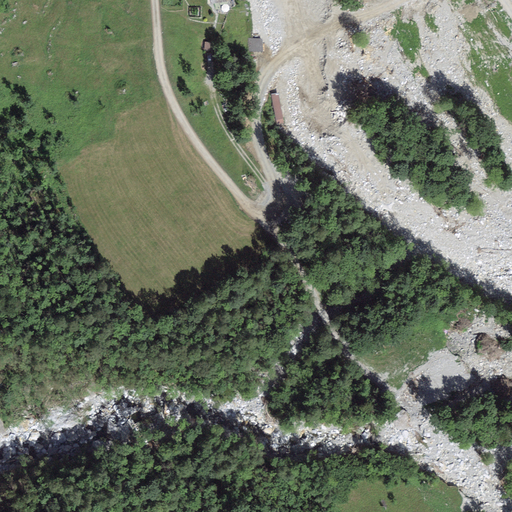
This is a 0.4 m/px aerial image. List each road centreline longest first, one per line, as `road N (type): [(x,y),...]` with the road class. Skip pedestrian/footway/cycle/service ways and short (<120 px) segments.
road 1 (track): [(489,511),(431,424),(352,358),(288,248),(193,137),(164,84),(155,0)]
road 2 (track): [(278,238),(270,194),(214,107),(207,30)]
